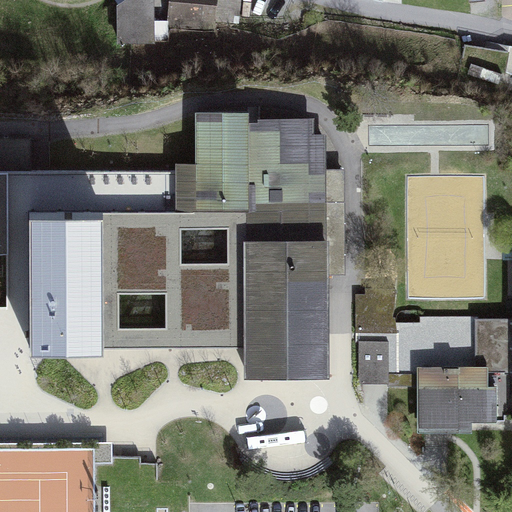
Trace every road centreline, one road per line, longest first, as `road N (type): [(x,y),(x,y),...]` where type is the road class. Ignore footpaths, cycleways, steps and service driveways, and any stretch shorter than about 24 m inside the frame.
road 1 (motorway): [(0,353),(511,452)]
road 2 (residential): [(511,33),(337,0)]
